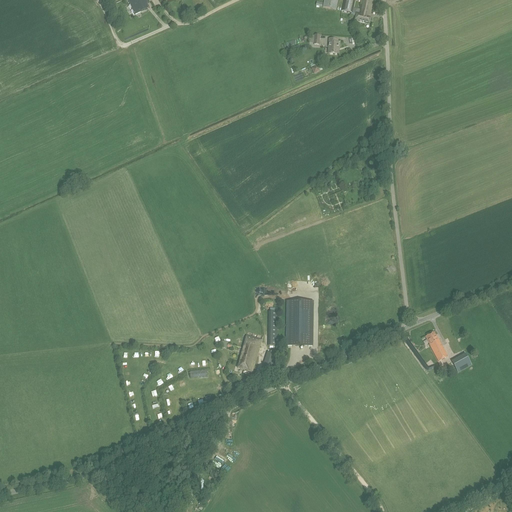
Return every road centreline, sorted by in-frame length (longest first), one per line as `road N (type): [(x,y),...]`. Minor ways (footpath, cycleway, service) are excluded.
road 1 (unclassified): [(0,494),(90,474),(403,328)]
road 2 (unclassified): [(406,312),(390,163),(387,0)]
road 3 (track): [(281,383),(382,511)]
